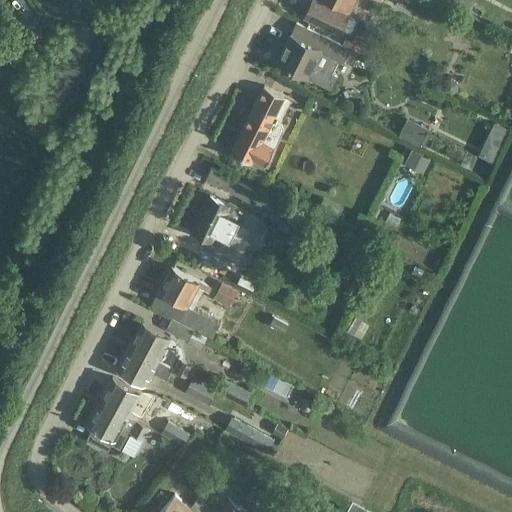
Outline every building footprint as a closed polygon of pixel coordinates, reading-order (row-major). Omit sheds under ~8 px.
[(312,0),(304,18),(338,34),(347,15),(312,0)] [(325,0),(350,12),(356,0),(325,0)] [(276,62),(307,77),(332,89),(338,76),(332,73),(339,59),(344,62),(344,61),(353,65),(356,57),(377,68),(380,61),(351,47),(350,49),(296,22),(276,62)] [(363,40),(355,36),(351,45),(359,49),(363,40)] [(446,79),(443,85),(446,90),(452,93),(457,90),(460,85),(457,79),(452,76),(446,79)] [(264,86),(230,152),(251,163),(252,160),(265,166),(274,147),(284,128),(282,121),(274,118),(284,96),(264,86)] [(399,134),(420,145),(429,128),(408,117),(399,134)] [(496,121),(488,138),(503,144),(511,128),(496,121)] [(421,167),(428,153),(415,147),(408,161),(421,167)] [(250,169),(248,175),(263,182),(266,177),(250,169)] [(270,211),(276,198),(261,191),(255,204),(270,211)] [(210,195),(201,213),(240,232),(242,228),(244,229),(251,217),(248,216),(251,211),(231,201),(229,205),(210,195)] [(238,236),(240,232),(201,213),(192,231),(212,240),(210,244),(230,253),(232,249),(240,253),(246,240),(238,236)] [(199,264),(213,270),(218,259),(205,252),(199,264)] [(201,281),(172,266),(158,290),(178,301),(173,311),(203,327),(208,317),(193,309),(204,288),(209,291),(211,286),(201,281)] [(223,282),(215,297),(231,305),(238,291),(223,282)] [(274,316),(270,323),(285,330),(288,324),(274,316)] [(171,318),(166,328),(188,340),(194,330),(171,318)] [(143,320),(130,344),(159,359),(173,366),(172,367),(187,375),(192,365),(182,359),(184,356),(181,348),(176,344),(178,340),(171,336),(143,320)] [(206,324),(202,334),(220,341),(224,331),(206,324)] [(166,378),(172,367),(173,366),(159,359),(130,344),(117,367),(146,383),(153,370),(166,378)] [(286,369),(279,385),(301,395),(309,379),(286,369)] [(214,390),(245,405),(252,391),(222,375),(214,390)] [(113,376),(100,399),(129,415),(129,414),(137,419),(141,411),(133,406),(141,391),(113,376)] [(372,377),(368,385),(376,389),(380,381),(372,377)] [(210,402),(216,392),(193,379),(187,390),(210,402)] [(0,410),(7,414),(15,398),(0,390),(0,410)] [(306,398),(302,400),(300,404),(302,409),(306,410),(311,409),(312,404),(311,400),(306,398)] [(92,427),(86,438),(108,450),(112,444),(121,449),(131,431),(144,438),(150,426),(137,419),(129,414),(129,415),(100,399),(86,424),(92,427)] [(171,412),(196,425),(200,417),(175,404),(171,412)] [(235,418),(229,430),(267,450),(274,439),(235,418)] [(184,444),(190,434),(167,420),(161,431),(184,444)] [(277,422),(272,431),(282,436),(287,427),(277,422)] [(244,511),(247,508),(224,489),(211,506),(198,496),(190,506),(175,494),(160,511),(244,511)] [(273,511),(300,511),(281,497),(271,510),(273,511)] [(345,511),(372,511),(352,500),(345,511)]
